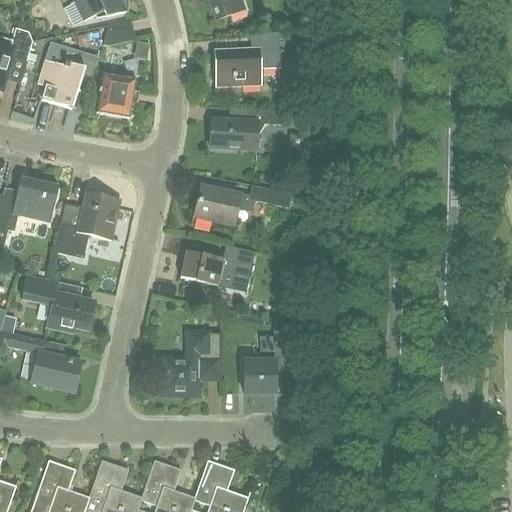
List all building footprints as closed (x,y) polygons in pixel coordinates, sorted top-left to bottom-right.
[(73,28),(83,23),(103,13),(106,18),(126,14),(118,0),(63,0),(59,2),(73,28)] [(206,0),(215,23),(245,12),(240,0),(206,0)] [(107,27),(101,49),(109,47),(134,41),(130,22),(107,27)] [(0,92),(1,93),(11,58),(27,63),(32,44),(28,34),(15,30),(11,42),(0,38),(0,92)] [(278,34),(249,37),(250,51),(214,53),(216,89),(260,87),(259,71),(279,70),(278,34)] [(44,62),(36,86),(44,89),(40,102),(71,111),(72,108),(81,80),(84,82),(90,83),(97,59),(50,44),(45,62),(44,62)] [(132,118),(135,103),(132,103),(135,81),(102,75),(96,114),(129,120),(130,117),(132,118)] [(283,114),(249,112),(248,125),(212,123),(210,148),(253,151),(255,126),(282,128),(283,114)] [(20,179),(17,192),(11,216),(49,224),(58,188),(20,179)] [(287,210),(290,196),(251,187),(248,200),(200,189),(193,218),(232,227),(236,211),(251,215),(254,202),(287,210)] [(76,229),(59,225),(53,254),(83,261),(88,237),(107,241),(116,201),(84,194),(76,229)] [(0,253),(3,254),(7,232),(10,221),(0,218),(0,253)] [(224,246),(224,247),(221,261),(185,252),(179,278),(216,287),(220,271),(248,278),(254,253),(224,246)] [(56,295),(58,284),(27,277),(21,300),(52,308),(47,328),(71,333),(72,328),(87,331),(93,304),(56,295)] [(288,327),(273,324),(273,340),(259,340),(259,363),(243,363),(243,396),(274,397),(275,361),(288,361),(288,327)] [(49,343),(0,332),(0,357),(3,358),(7,348),(37,355),(31,385),(73,393),(80,363),(46,356),(49,343)] [(220,379),(220,335),(208,335),(208,333),(187,333),(187,361),(162,361),(162,396),(196,396),(196,379),(220,379)] [(0,511),(7,511),(16,488),(0,482),(0,462),(1,460),(0,459),(0,511)] [(88,499),(83,511),(136,511),(137,511),(141,502),(142,499),(121,491),(128,471),(102,461),(88,499)] [(83,511),(88,499),(68,492),(75,472),(48,462),(29,511),(83,511)] [(181,471),(155,462),(142,499),(141,502),(156,507),(154,511),(139,511),(137,511),(136,511),(189,511),(190,511),(193,502),(194,499),(174,492),(181,471)] [(189,511),(243,511),(248,499),(227,492),(234,471),(207,462),(194,499),(193,502),(209,507),(207,511),(192,511),(190,511),(189,511)]
